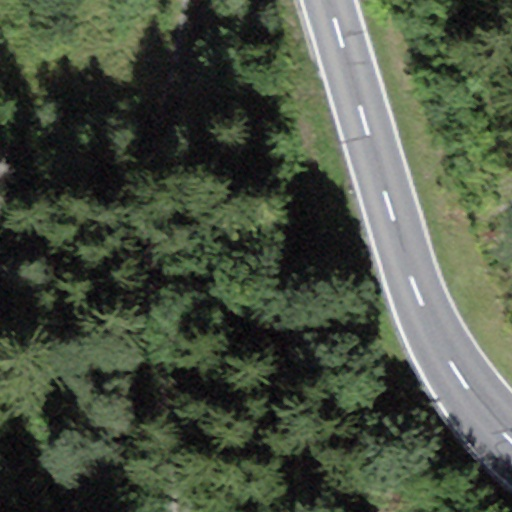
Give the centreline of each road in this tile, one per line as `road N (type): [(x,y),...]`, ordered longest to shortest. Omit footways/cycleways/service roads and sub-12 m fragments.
road 1 (track): [(190,0),(168,208),(188,399),(171,511)]
road 2 (secondary): [(511,447),(447,366),(420,306),(331,0)]
